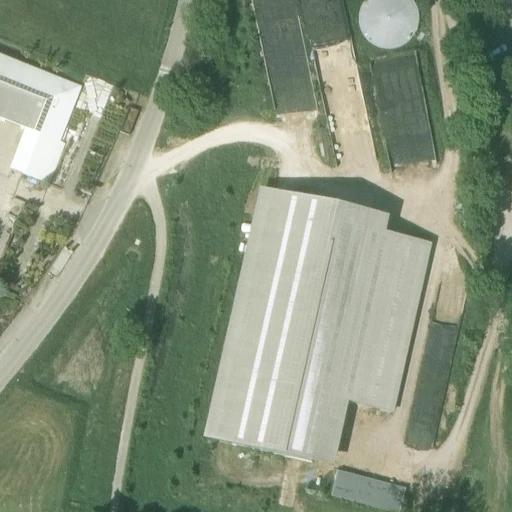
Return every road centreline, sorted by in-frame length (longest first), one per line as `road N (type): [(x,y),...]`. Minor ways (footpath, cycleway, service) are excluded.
road 1 (unclassified): [(0,372),(92,248),(148,128),(184,0)]
road 2 (track): [(444,0),(498,263),(493,293),(511,355)]
road 3 (track): [(135,159),(162,228),(161,257),(114,511)]
